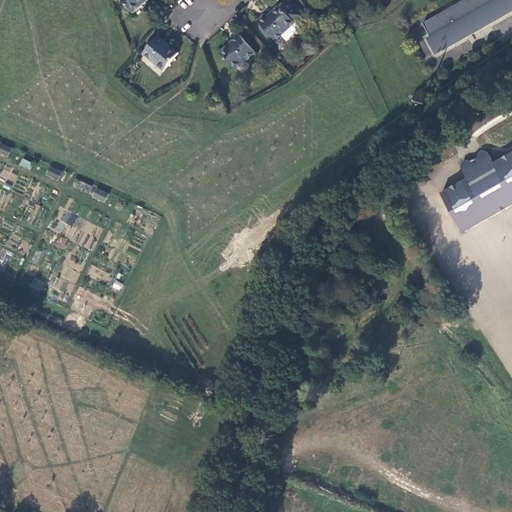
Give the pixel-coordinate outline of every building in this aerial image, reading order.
[(121,0),(133,13),(148,0),(121,0)] [(298,11),(288,0),(281,7),(280,6),(269,17),(266,14),(258,22),(276,41),(281,36),(286,42),(295,34),(298,35),(301,31),(301,27),(291,17),(298,11)] [(428,36),(438,53),(440,56),(443,55),(445,53),(448,52),(450,50),(454,48),(458,46),(463,43),(466,41),(469,39),(474,36),(483,31),(487,29),(490,27),(494,24),(500,21),(504,19),(507,17),(510,15),(511,14),(511,0),(463,0),(438,15),(436,16),(425,23),(424,21),(423,22),(431,36),(429,37),(428,36)] [(240,35),(221,53),(236,71),(256,52),(240,35)] [(179,53),(157,36),(144,55),(166,71),(179,53)] [(0,142),(0,153),(8,157),(12,147),(0,142)] [(463,233),(511,205),(511,154),(494,164),(489,157),(486,153),(483,152),(479,154),(479,157),(470,162),(466,162),(462,164),(461,167),(468,179),(441,195),(463,233)] [(18,165),(29,170),(32,163),(22,158),(18,165)] [(4,165),(0,174),(0,177),(7,180),(12,169),(4,165)] [(45,175),(58,181),(62,171),(50,166),(45,175)] [(79,183),(78,190),(92,192),(92,184),(79,183)] [(95,187),(91,197),(104,203),(108,193),(95,187)] [(62,220),(71,225),(75,217),(67,212),(62,220)] [(112,288),(120,290),(123,283),(114,280),(112,288)]
